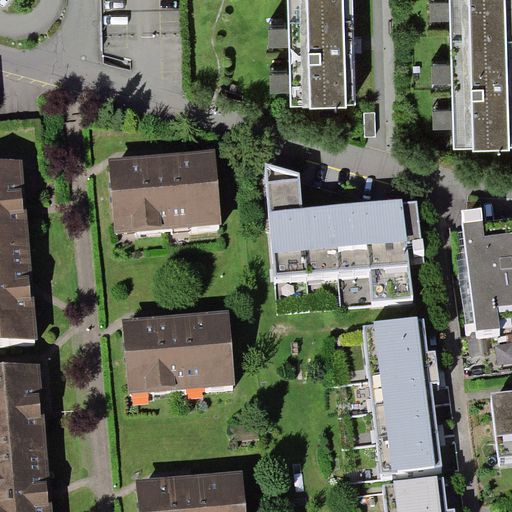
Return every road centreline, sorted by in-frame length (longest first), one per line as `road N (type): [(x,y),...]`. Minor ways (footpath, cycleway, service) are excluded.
road 1 (residential): [(0,57),(468,189)]
road 2 (unknown): [(373,0),(381,165)]
